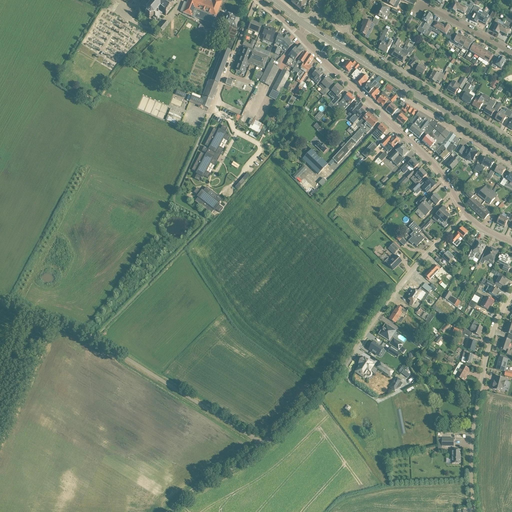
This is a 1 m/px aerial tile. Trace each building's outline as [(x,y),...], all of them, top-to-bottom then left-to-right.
[(150,17),(152,17),(155,20),(158,20),(164,13),(165,14),(165,16),(166,16),(166,14),(172,7),(173,7),(172,7),(170,5),(173,1),(174,2),(175,0),(148,0),(149,1),(146,3),(145,3),(146,4),(143,7),(141,7),(143,7),(142,9),(145,11),(146,10),(146,14),(145,14),(145,15),(147,15),(149,17),(149,19),(150,19),(150,17)] [(213,25),(216,16),(222,2),(217,0),(212,0),(212,3),(205,0),(188,0),(187,3),(184,2),(180,12),(191,16),(213,25)] [(310,1),(309,0),(293,0),(291,3),(301,11),(310,1)] [(456,13),(457,11),(460,5),(455,2),(450,10),(456,13)] [(375,14),(379,17),(384,19),(387,13),(388,14),(390,9),(381,5),(378,10),(377,10),(375,14)] [(460,5),(457,11),(465,15),(468,9),(460,5)] [(479,21),(482,16),(481,16),(479,14),(478,14),(480,9),(475,6),(470,16),(473,18),(472,21),(475,22),(477,24),(479,21)] [(420,27),(417,31),(425,36),(427,32),(428,30),(431,26),(434,21),(431,19),(433,17),(427,13),(422,21),(426,23),(422,29),(420,27)] [(488,18),(489,16),(483,13),(481,16),(482,16),(479,21),(486,25),(490,19),(488,18)] [(220,21),(217,29),(220,30),(222,23),(229,26),(225,37),(234,40),(237,31),(231,29),(232,28),(230,28),(231,26),(234,28),(238,29),(239,27),(237,26),(239,19),(228,15),(227,18),(222,16),(220,21)] [(379,21),(375,18),(372,24),(365,20),(362,26),(364,27),(361,34),(364,35),(364,37),(368,39),(374,25),(375,24),(377,25),(379,21)] [(496,18),(493,25),(496,26),(493,31),(499,34),(500,32),(503,27),(504,24),(505,23),(500,20),(496,18)] [(165,21),(159,28),(162,31),(168,24),(165,21)] [(251,22),(248,30),(255,33),(253,36),(257,37),(258,34),(262,26),(251,22)] [(431,26),(428,30),(431,32),(432,31),(439,35),(441,32),(444,27),(437,22),(436,23),(433,28),(431,26)] [(503,27),(500,32),(508,36),(511,31),(509,30),(510,27),(504,24),(503,27)] [(444,27),(441,32),(446,36),(451,28),(446,25),(444,27)] [(390,47),(390,46),(393,41),(385,37),(390,28),(387,26),(383,33),(382,36),(380,40),(383,42),(379,49),(387,53),(390,47)] [(266,27),(264,32),(263,35),(264,36),(263,40),(272,43),(274,40),(273,39),(274,35),(276,30),(273,29),(272,30),(266,27)] [(285,53),(294,44),(288,39),(289,38),(286,37),(285,37),(284,36),(285,36),(284,35),(284,36),(279,34),(274,46),(277,48),(275,54),(278,55),(279,51),(285,53)] [(457,37),(454,35),(451,39),(449,42),(457,47),(463,37),(459,34),(457,37)] [(462,50),(463,49),(462,49),(468,40),(463,37),(457,47),(462,50)] [(403,51),(400,48),(399,48),(401,45),(399,44),(401,41),(397,39),(393,44),(397,47),(392,56),(398,59),(400,57),(401,54),(403,51)] [(462,49),(463,49),(467,52),(473,43),(468,40),(462,49)] [(470,52),(475,55),(479,47),(475,44),(470,52)] [(302,49),(299,45),(288,56),(289,57),(286,65),(293,69),(296,62),(294,61),(303,51),(301,49),(302,49)] [(475,55),(479,57),(484,50),(479,47),(475,55)] [(221,48),(209,80),(218,84),(231,51),(221,48)] [(400,57),(398,59),(403,63),(407,57),(409,54),(411,55),(414,50),(409,48),(406,53),(403,51),(401,54),(400,57)] [(245,49),(242,55),(249,58),(251,52),(245,49)] [(479,57),(484,60),(489,53),(484,50),(479,57)] [(249,58),(246,64),(249,65),(252,66),(253,65),(264,69),(266,64),(268,58),(259,54),(259,55),(254,53),(252,52),(251,52),(249,58)] [(300,70),(304,64),(303,64),(309,55),(304,52),(298,60),(292,71),(298,74),(296,76),(297,77),(298,74),(300,70)] [(489,53),(484,60),(489,63),(493,55),(489,53)] [(242,55),(239,63),(246,66),(246,64),(249,58),(242,55)] [(298,74),(297,77),(298,78),(298,79),(302,82),(311,68),(308,66),(313,58),(309,55),(303,64),(304,64),(300,70),(298,74)] [(413,62),(410,65),(412,68),(415,66),(418,67),(416,71),(423,75),(426,71),(427,69),(420,65),(417,63),(420,61),(417,58),(413,62)] [(497,67),(501,69),(506,61),(500,58),(499,61),(496,59),(491,67),(496,69),(497,67)] [(342,67),(349,72),(353,67),(356,70),(360,66),(353,61),(351,64),(347,61),(342,67)] [(239,63),(236,71),(241,73),(242,74),(243,73),(244,73),(246,69),(244,69),(245,67),(248,68),(248,67),(246,66),(239,63)] [(449,74),(454,65),(450,63),(448,67),(445,72),(444,74),(441,73),(439,75),(434,71),(431,77),(431,78),(430,79),(436,83),(438,79),(440,81),(442,79),(445,81),(449,74)] [(260,82),(269,86),(278,68),(269,64),(260,82)] [(259,80),(263,73),(257,70),(253,77),(259,80)] [(282,70),(272,90),(273,91),(279,94),(280,94),(283,87),(284,85),(290,74),(282,70)] [(314,73),(312,75),(314,77),(312,80),(317,84),(323,79),(321,77),(323,74),(318,70),(315,73),(314,72),(314,73)] [(361,87),(368,80),(362,74),(359,71),(357,70),(351,75),(353,77),(355,76),(358,78),(355,81),(361,87)] [(458,85),(453,82),(451,85),(448,90),(455,95),(458,89),(459,87),(462,89),(466,83),(465,83),(468,80),(463,77),(458,85)] [(322,84),(325,87),(320,92),(324,96),(330,90),(329,88),(333,84),(327,78),(322,84)] [(368,94),(373,89),(377,84),(380,81),(377,79),(370,86),(368,84),(363,89),(368,94)] [(209,80),(204,93),(213,96),(218,84),(209,80)] [(380,90),(383,93),(388,84),(385,82),(380,90)] [(295,95),(298,97),(304,85),(301,83),(298,87),(295,94),(295,95)] [(373,89),(368,94),(376,101),(378,98),(377,96),(380,93),(377,91),(381,86),(378,83),(373,89)] [(463,92),(466,94),(463,99),(463,100),(466,102),(469,104),(469,103),(469,104),(470,104),(473,98),(469,95),(472,91),(469,89),(471,86),(468,84),(463,92)] [(338,96),(343,91),(337,85),(334,89),(332,91),(328,95),(334,100),(330,103),(333,106),(337,102),(341,98),(340,98),(338,96)] [(184,101),(187,94),(178,91),(175,98),(184,101)] [(208,109),(213,96),(204,93),(201,99),(191,96),(189,102),(208,109)] [(337,112),(338,110),(342,113),(355,99),(349,93),(339,104),(337,102),(331,109),(334,112),(335,110),(337,112)] [(390,99),(384,93),(383,93),(381,95),(382,96),(376,102),(382,107),(388,102),(390,99)] [(393,95),(390,99),(388,102),(391,104),(394,100),(396,98),(393,95)] [(473,106),(480,110),(482,107),(484,108),(487,103),(488,104),(490,100),(491,99),(484,95),(482,99),(478,96),(473,106)] [(400,111),(398,109),(397,109),(393,106),(394,105),(394,100),(391,104),(386,110),(392,116),(394,114),(396,116),(400,111)] [(488,104),(486,106),(488,107),(484,113),(491,117),(495,111),(492,110),(496,103),(490,100),(488,104)] [(349,120),(354,124),(363,114),(359,111),(362,107),(358,102),(349,111),(354,115),(349,120)] [(400,111),(396,116),(395,116),(398,118),(396,120),(403,126),(408,120),(403,116),(404,114),(405,115),(407,112),(413,116),(417,111),(406,104),(403,108),(401,111),(400,111)] [(498,115),(496,120),(502,124),(507,116),(510,118),(511,114),(511,112),(507,109),(506,112),(502,110),(498,115)] [(429,125),(432,120),(419,112),(416,116),(411,122),(409,125),(412,127),(409,131),(419,139),(424,133),(429,125)] [(363,126),(366,123),(372,117),(368,113),(356,126),(354,124),(348,130),(350,132),(352,130),(354,132),(359,127),(361,125),(363,126)] [(321,114),(315,120),(318,122),(324,116),(321,114)] [(378,122),(372,117),(366,123),(363,126),(358,132),(351,139),(346,145),(342,148),(340,151),(332,159),(337,164),(348,153),(356,144),(356,143),(363,136),(362,136),(364,133),(366,135),(378,122)] [(249,128),(258,132),(262,123),(251,118),(248,124),(251,125),(249,128)] [(425,133),(427,136),(427,135),(427,136),(430,132),(438,139),(440,137),(439,136),(445,130),(437,124),(438,123),(432,120),(429,125),(424,133),(425,133)] [(383,134),(388,130),(382,124),(377,129),(371,135),(377,141),(383,134)] [(201,153),(192,170),(196,173),(196,174),(197,174),(194,179),(199,182),(202,177),(203,178),(203,176),(208,179),(211,174),(206,172),(210,164),(215,166),(217,161),(215,160),(219,153),(221,154),(224,149),(219,147),(223,139),(228,142),(230,137),(226,134),(226,133),(225,132),(227,128),(223,125),(220,130),(219,129),(218,130),(214,128),(204,146),(209,148),(209,149),(204,147),(201,152),(206,154),(205,155),(201,153)] [(427,135),(427,136),(422,141),(434,153),(435,152),(443,143),(447,138),(450,134),(445,130),(439,136),(440,137),(438,139),(430,132),(427,136),(427,135)] [(450,134),(444,142),(442,146),(436,152),(444,161),(450,155),(452,153),(452,154),(453,153),(458,145),(460,141),(450,134)] [(393,148),(400,141),(394,136),(391,139),(388,136),(377,147),(378,148),(376,149),(379,152),(384,147),(389,152),(393,148)] [(319,142),(315,146),(323,154),(323,153),(327,150),(327,149),(325,148),(325,147),(321,144),(321,143),(319,142)] [(377,148),(373,144),(366,152),(368,154),(367,156),(368,157),(377,148)] [(389,158),(392,161),(404,149),(404,148),(405,148),(402,145),(395,151),(389,158)] [(473,161),(478,153),(476,152),(477,152),(476,151),(476,150),(474,149),(473,149),(470,148),(467,152),(464,151),(465,149),(460,146),(456,152),(461,155),(464,157),(470,162),(471,160),(473,161)] [(298,157),(318,175),(328,165),(311,150),(309,152),(305,149),(298,157)] [(404,149),(392,161),(397,166),(404,159),(402,157),(408,152),(404,149)] [(374,163),(377,166),(387,156),(383,153),(374,163)] [(452,170),(458,163),(456,162),(458,159),(459,160),(460,159),(459,158),(461,156),(458,153),(447,165),(452,170)] [(477,166),(474,170),(481,174),(486,166),(490,168),(494,163),(486,158),(481,166),(478,164),(477,166)] [(404,166),(397,174),(399,176),(403,171),(405,173),(408,169),(407,168),(409,166),(413,170),(418,165),(412,159),(408,164),(407,163),(404,166)] [(293,177),(296,180),(306,169),(303,166),(293,177)] [(499,166),(496,170),(495,172),(502,176),(506,170),(499,166)] [(421,169),(413,177),(419,183),(427,175),(421,169)] [(404,184),(414,173),(411,171),(399,184),(401,186),(404,184)] [(318,183),(322,187),(327,182),(323,178),(318,183)] [(424,182),(418,188),(420,191),(422,189),(426,193),(431,189),(435,185),(429,179),(425,183),(424,182)] [(504,179),(500,185),(504,187),(511,191),(511,186),(506,183),(507,181),(504,179)] [(411,189),(414,192),(418,188),(420,186),(417,183),(411,189)] [(197,188),(194,193),(198,196),(197,197),(198,198),(195,202),(210,214),(214,210),(215,211),(215,210),(220,213),(223,209),(219,205),(220,204),(219,204),(222,199),(206,187),(203,191),(202,190),(201,191),(197,188)] [(490,199),(492,196),(483,189),(478,195),(485,201),(488,197),(490,199)] [(481,205),(475,200),(477,198),(475,196),(474,196),(470,192),(466,196),(470,200),(467,204),(476,213),(480,209),(478,207),(481,205)] [(435,194),(432,198),(430,199),(431,200),(428,203),(430,205),(433,202),(436,205),(441,200),(435,194)] [(490,205),(495,198),(492,196),(490,199),(488,197),(485,201),(490,205)] [(418,208),(418,209),(415,213),(421,219),(425,215),(425,216),(432,209),(425,201),(418,208)] [(480,209),(476,213),(484,220),(490,213),(489,213),(491,211),(488,208),(486,210),(481,205),(478,207),(480,209)] [(436,215),(433,218),(437,221),(440,218),(441,220),(444,223),(442,225),(444,228),(448,223),(446,221),(450,217),(444,212),(446,210),(444,207),(440,210),(436,215)] [(500,219),(497,223),(505,227),(508,221),(511,222),(511,220),(511,215),(508,213),(507,215),(503,213),(501,216),(500,219)] [(420,228),(421,230),(423,232),(432,224),(428,220),(420,228)] [(418,233),(421,230),(420,228),(416,225),(411,230),(413,232),(410,235),(412,237),(408,241),(412,245),(414,243),(417,247),(424,239),(418,233)] [(460,237),(463,239),(468,233),(463,228),(452,240),(454,241),(452,244),(457,248),(461,243),(458,240),(460,237)] [(398,236),(396,238),(403,246),(406,243),(403,239),(401,240),(398,236)] [(469,240),(467,242),(472,247),(473,244),(476,240),(472,237),(469,240)] [(476,240),(473,244),(472,247),(466,259),(469,260),(470,260),(471,260),(472,260),(473,260),(474,259),(475,258),(479,260),(486,246),(478,242),(479,241),(476,240)] [(394,243),(391,245),(388,249),(394,254),(400,249),(394,243)] [(495,260),(494,259),(498,252),(491,248),(487,255),(484,254),(480,263),(483,265),(485,261),(488,263),(489,262),(493,264),(495,260)] [(443,251),(440,254),(443,257),(449,263),(452,266),(456,262),(452,259),(454,257),(448,251),(446,254),(443,251)] [(502,270),(504,270),(508,272),(510,268),(509,268),(511,261),(511,259),(508,258),(509,257),(506,256),(502,254),(498,263),(504,266),(502,270)] [(396,256),(391,261),(388,258),(385,262),(393,270),(401,262),(398,258),(396,256)] [(435,265),(430,270),(435,275),(440,270),(441,269),(438,266),(437,267),(435,265)] [(430,270),(425,276),(427,278),(426,279),(429,282),(435,275),(430,270)] [(500,277),(495,285),(496,286),(501,289),(503,286),(505,288),(508,282),(500,277)] [(496,286),(495,285),(486,280),(486,282),(483,280),(482,282),(484,284),(492,289),(489,293),(498,298),(501,293),(494,288),(496,286)] [(425,284),(422,287),(429,293),(432,289),(425,284)] [(412,291),(410,293),(417,299),(422,291),(420,289),(418,292),(415,290),(414,292),(412,291)] [(477,290),(476,292),(486,298),(487,295),(477,290)] [(454,306),(458,300),(450,296),(452,293),(447,291),(444,297),(454,306)] [(494,302),(490,299),(486,298),(476,292),(474,296),(484,301),(481,307),(488,310),(491,304),(492,305),(494,302)] [(417,299),(410,293),(408,296),(410,298),(409,300),(411,302),(410,304),(412,306),(417,299)] [(396,309),(389,319),(395,323),(402,313),(399,312),(402,308),(398,306),(396,310),(396,309)] [(430,324),(435,317),(422,307),(417,314),(430,324)] [(386,324),(379,334),(391,342),(390,344),(399,350),(403,353),(405,350),(401,347),(402,345),(391,337),(393,334),(396,331),(393,329),(388,326),(389,325),(387,324),(386,325),(386,324)] [(473,333),(475,334),(479,336),(483,328),(473,324),(471,327),(472,327),(470,331),(474,333),(473,333)] [(436,334),(439,331),(433,326),(430,329),(436,334)] [(472,334),(461,328),(460,330),(463,332),(463,333),(471,337),(472,334)] [(504,353),(509,355),(511,355),(511,349),(508,348),(511,341),(503,338),(503,339),(502,345),(501,344),(499,349),(505,351),(504,353)] [(416,339),(414,343),(420,347),(420,346),(422,348),(425,344),(423,343),(416,339)] [(471,340),(471,341),(467,339),(464,348),(468,349),(468,350),(475,352),(476,347),(475,347),(476,342),(471,340)] [(371,353),(370,355),(379,361),(383,353),(374,347),(373,349),(371,353)] [(390,347),(388,351),(394,356),(397,352),(390,347)] [(437,349),(433,356),(438,359),(441,355),(448,359),(447,360),(452,363),(455,359),(450,356),(449,356),(442,352),(437,349)] [(472,364),(474,356),(464,353),(462,362),(465,364),(466,362),(472,364)] [(360,365),(357,370),(360,372),(359,372),(365,376),(366,377),(367,377),(368,378),(369,377),(370,377),(371,376),(371,375),(371,374),(371,373),(371,372),(370,371),(369,371),(368,370),(369,368),(370,369),(373,365),(371,364),(371,363),(365,358),(364,359),(363,359),(359,364),(360,365)] [(509,367),(506,366),(507,360),(500,358),(496,369),(506,372),(505,375),(511,377),(511,372),(508,371),(509,367)] [(380,363),(377,367),(390,376),(393,372),(380,363)] [(456,376),(460,378),(464,381),(464,380),(463,380),(467,373),(468,374),(470,370),(462,366),(456,376)] [(494,384),(493,388),(493,389),(502,392),(503,388),(504,388),(504,387),(508,388),(510,383),(506,382),(506,381),(505,381),(506,379),(497,377),(495,382),(495,384),(494,384)] [(396,388),(397,389),(401,387),(403,383),(400,382),(400,381),(397,379),(392,387),(395,390),(396,388)] [(442,447),(454,447),(454,439),(442,439),(442,447)] [(452,464),(461,464),(461,450),(452,450),(452,464)]
